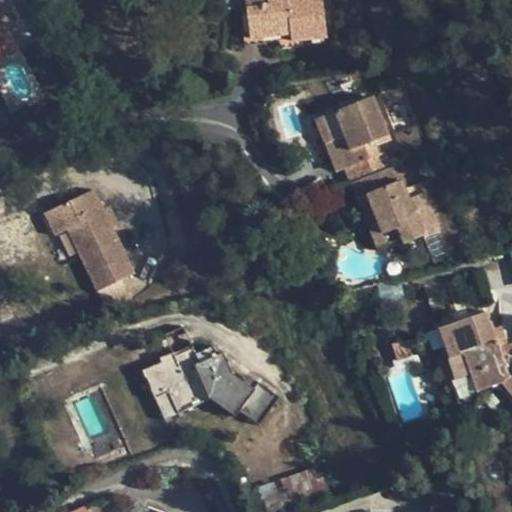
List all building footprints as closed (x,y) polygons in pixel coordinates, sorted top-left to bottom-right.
[(268,0),(268,4),(248,6),(252,39),(290,35),(292,41),(327,38),(322,0),(268,0)] [(0,8),(0,48),(17,39),(0,8)] [(0,60),(23,49),(17,39),(0,48),(0,60)] [(315,120),(325,143),(333,141),(345,169),(380,155),(376,145),(389,140),(372,96),(315,120)] [(337,172),(345,169),(333,141),(325,143),(337,172)] [(351,183),(388,168),(382,154),(380,155),(345,169),(351,183)] [(365,194),(403,178),(406,177),(401,163),(388,168),(351,183),(357,197),(365,194)] [(439,228),(441,233),(459,229),(435,176),(420,183),(439,228)] [(377,223),(369,225),(378,248),(384,245),(399,239),(402,244),(417,238),(439,228),(420,183),(408,187),(403,178),(365,194),(377,223)] [(103,209),(94,191),(44,213),(54,236),(68,231),(97,291),(134,273),(112,228),(103,209)] [(357,197),(369,225),(377,223),(365,194),(357,197)] [(110,205),(103,209),(112,228),(120,225),(110,205)] [(296,262),(288,234),(287,235),(265,212),(255,238),(282,266),(296,262)] [(313,228),(288,234),(296,262),(320,255),(313,228)] [(468,248),(459,229),(441,233),(450,256),(468,248)] [(503,384),(511,395),(511,343),(500,348),(487,312),(438,328),(456,377),(469,373),(476,392),(503,384)] [(420,351),(415,338),(393,346),(398,359),(420,351)] [(167,394),(177,415),(209,400),(234,417),(238,412),(258,425),(279,396),(257,382),(253,388),(231,373),(223,353),(217,355),(213,346),(195,354),(192,349),(174,356),(172,353),(159,358),(160,362),(142,371),(154,399),(167,394)] [(164,421),(177,415),(167,394),(154,399),(164,421)] [(303,470),(314,497),(332,488),(321,462),(303,470)] [(279,511),(314,497),(303,470),(267,485),(279,511)] [(465,505),(458,472),(426,479),(433,511),(465,505)]
